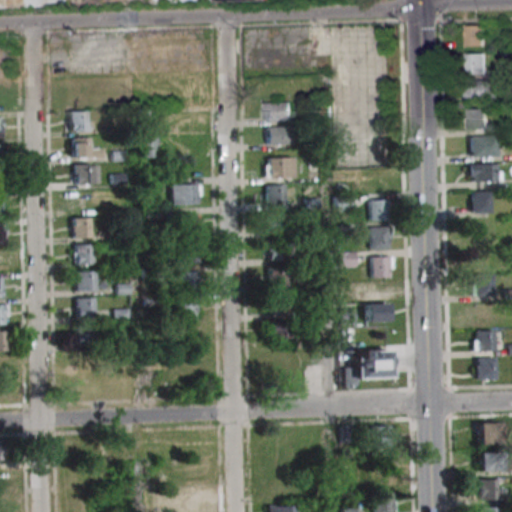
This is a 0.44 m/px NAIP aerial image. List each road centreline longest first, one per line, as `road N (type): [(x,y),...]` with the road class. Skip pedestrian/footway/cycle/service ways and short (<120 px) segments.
road 1 (residential): [(0,422),(511,402)]
road 2 (secondary): [(431,511),(416,0)]
road 3 (residential): [(234,511),(222,15)]
road 4 (residential): [(41,511),(29,22)]
road 5 (tertiary): [(0,23),(401,9),(438,0)]
